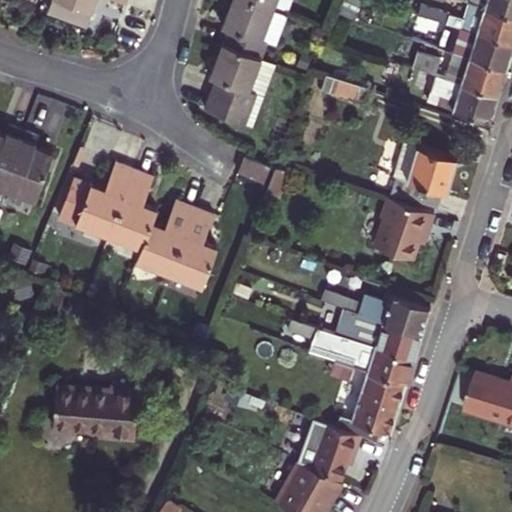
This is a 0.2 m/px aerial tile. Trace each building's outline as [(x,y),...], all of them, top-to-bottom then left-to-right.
[(60,0),(48,0),(46,8),(56,12),(60,0)] [(118,0),(124,2),(124,0),(60,0),(56,12),(85,23),(93,0),(118,0)] [(273,6),(258,0),(230,0),(221,24),(227,26),(222,41),(261,56),(267,40),(274,43),(286,13),(273,8),(273,6)] [(258,0),(273,6),(274,4),(288,9),(291,0),(258,0)] [(359,0),(343,0),(339,11),(354,16),(359,0)] [(511,13),(469,0),(464,15),(421,1),(418,11),(446,20),(461,25),(511,40),(511,13)] [(511,0),(468,0),(469,0),(511,13),(511,0)] [(511,46),(511,40),(461,25),(446,20),(438,45),(453,50),(506,67),(511,46)] [(261,56),(222,41),(209,74),(216,77),(204,107),(244,121),(255,91),(262,94),(274,62),(261,57),(261,56)] [(413,66),(418,50),(406,46),(401,62),(413,66)] [(440,57),(418,50),(413,66),(436,73),(440,57)] [(506,67),(453,50),(445,76),(498,92),(506,67)] [(365,100),(369,86),(326,72),(322,87),(365,100)] [(498,92),(445,76),(441,90),(456,95),(452,107),(489,118),(498,92)] [(456,95),(441,90),(437,102),(452,107),(456,95)] [(251,124),(262,94),(255,91),(244,121),(251,124)] [(8,122),(4,132),(0,130),(0,184),(2,185),(23,128),(8,122)] [(38,133),(23,128),(2,185),(35,197),(52,150),(34,143),(38,133)] [(396,173),(448,189),(458,155),(406,139),(396,173)] [(271,164),(244,153),(237,170),(264,180),(271,164)] [(275,163),(268,182),(282,187),(291,162),(277,158),(275,163)] [(109,233),(135,166),(115,159),(105,186),(74,174),(59,214),(109,233)] [(135,166),(109,233),(141,246),(151,219),(156,207),(143,201),(154,173),(135,166)] [(448,189),(396,173),(395,174),(448,190),(448,189)] [(443,189),(396,175),(392,191),(438,205),(443,189)] [(428,230),(435,211),(388,195),(381,216),(384,217),(375,244),(414,257),(420,240),(424,229),(428,230)] [(136,259),(169,271),(195,204),(176,196),(165,224),(151,219),(141,246),(136,259)] [(195,204),(169,271),(201,284),(217,244),(203,239),(214,211),(195,204)] [(425,242),(428,230),(424,229),(420,240),(425,242)] [(47,302),(58,307),(65,291),(53,286),(47,302)] [(350,297),(325,287),(322,297),(347,306),(350,297)] [(365,291),(362,301),(358,311),(422,333),(430,306),(386,291),(383,298),(365,291)] [(422,333),(358,311),(347,307),(318,297),(315,305),(341,315),(335,331),(414,357),(422,333)] [(362,301),(350,297),(347,306),(347,307),(358,311),(362,301)] [(335,331),(291,316),(288,327),(313,336),(310,347),(335,357),(354,364),(368,368),(406,381),(414,357),(335,331)] [(354,364),(335,357),(330,372),(349,379),(354,364)] [(351,417),(390,429),(406,381),(368,368),(351,417)] [(511,380),(478,369),(467,406),(511,420),(511,380)] [(57,383),(53,425),(106,431),(105,436),(134,439),(139,386),(110,383),(110,388),(57,383)] [(298,458),(340,477),(349,449),(353,450),(360,431),(313,414),(298,458)] [(300,511),(324,511),(330,503),(327,502),(331,495),(334,496),(342,480),(298,458),(275,498),(300,511)]
